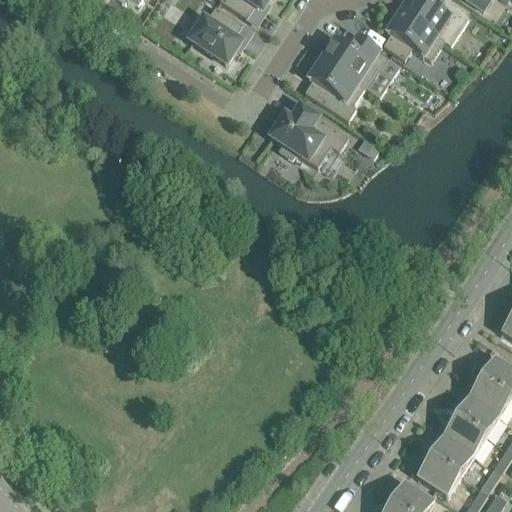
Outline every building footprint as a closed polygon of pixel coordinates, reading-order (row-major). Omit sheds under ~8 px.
[(112,0),(111,0),(111,1),(125,10),(125,9),(125,8),(127,5),(138,13),(146,0),(112,0)] [(263,17),(273,0),(224,0),(220,8),(247,26),(256,13),(263,17)] [(446,21),(434,14),(442,3),(437,0),(418,0),(417,2),(413,0),(408,9),(406,7),(398,19),(433,41),(446,21)] [(235,45),(243,32),(215,14),(207,27),(199,22),(185,43),(227,71),(241,49),(235,45)] [(440,45),(433,41),(398,19),(391,30),(393,31),(387,40),(391,42),(383,53),(401,65),(408,54),(426,65),(440,45)] [(381,78),(389,66),(346,38),(338,49),(335,47),(329,55),(327,54),(320,65),(366,94),(377,76),(381,78)] [(352,115),(366,94),(320,65),(313,76),(315,78),(309,86),(312,89),(305,100),(348,128),(355,117),(352,115)] [(348,145),(301,114),(292,127),(286,122),(271,144),(283,151),(278,159),(291,167),(296,160),(318,174),(331,154),(339,159),(348,145)] [(373,151),(366,161),(373,165),(380,156),(373,151)] [(511,346),(511,321),(505,332),(498,327),(493,334),(511,346)] [(510,404),(511,401),(511,377),(485,360),(481,367),(489,373),(481,385),(510,404)] [(497,424),(510,404),(481,385),(472,399),(464,394),(460,400),(497,424)] [(484,444),(497,424),(460,400),(456,407),(463,412),(455,424),(484,444)] [(471,464),(484,444),(455,424),(446,438),(439,433),(434,440),(471,464)] [(458,484),(471,464),(434,440),(430,446),(438,451),(429,465),(458,484)] [(500,483),(511,464),(511,462),(505,458),(492,478),(500,483)] [(446,503),(458,484),(429,465),(421,478),(413,473),(409,479),(446,503)] [(488,502),(500,483),(492,478),(480,497),(488,502)] [(391,511),(430,511),(432,510),(395,486),(390,493),(398,498),(390,510),(391,511)] [(481,511),(488,502),(480,497),(470,511),(481,511)] [(491,511),(504,511),(507,508),(497,501),(490,511),(491,511)]
